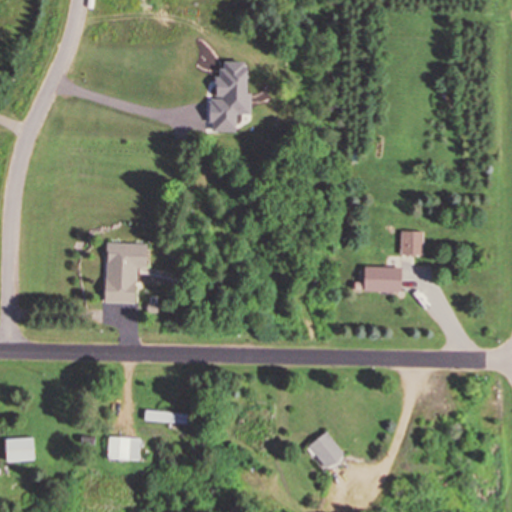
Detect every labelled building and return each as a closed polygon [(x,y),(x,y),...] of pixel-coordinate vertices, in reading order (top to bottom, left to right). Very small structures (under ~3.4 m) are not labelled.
[(422,255),(422,231),(400,231),(400,255),(422,255)] [(103,302),(134,302),(135,267),(145,267),(145,243),(104,242),(103,302)] [(400,267),(361,267),(361,292),(400,292),(400,267)] [(144,421),(186,421),(186,410),(144,410),(144,421)] [(325,468),(343,452),(323,429),(305,445),(325,468)] [(34,460),(33,436),(4,437),(5,460),(34,460)] [(139,459),(139,436),(114,436),(114,459),(139,459)]
